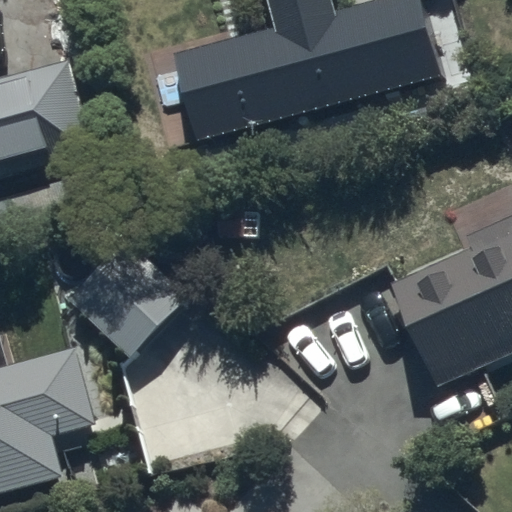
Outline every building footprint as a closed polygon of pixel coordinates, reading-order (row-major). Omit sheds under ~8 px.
[(337,0),(272,0),(283,42),(187,66),(207,146),(441,88),(421,7),(344,26),(337,0)] [(0,226),(69,208),(57,164),(95,153),(69,60),(0,78),(0,226)] [(471,252),(398,286),(440,383),(511,351),(511,215),(464,237),(471,252)] [(132,236),(72,304),(130,359),(192,293),(132,236)] [(0,492),(66,475),(57,437),(95,428),(77,349),(0,368),(0,492)]
